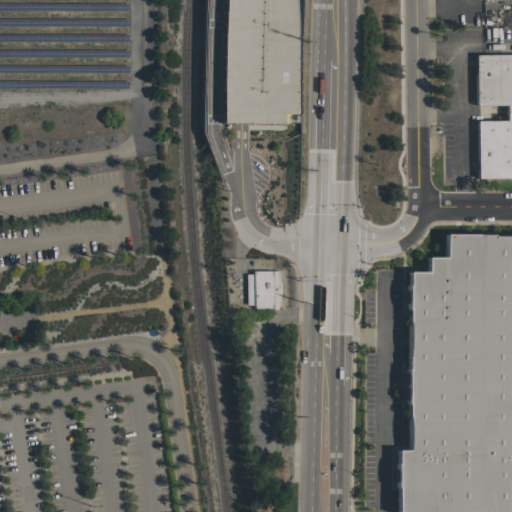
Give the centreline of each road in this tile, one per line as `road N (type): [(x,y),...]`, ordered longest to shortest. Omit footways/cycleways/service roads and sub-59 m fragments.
road 1 (primary): [(317,242),(310,511)]
road 2 (primary): [(337,244),(343,0)]
road 3 (primary): [(320,103),(317,242)]
road 4 (primary): [(336,511),(336,388)]
